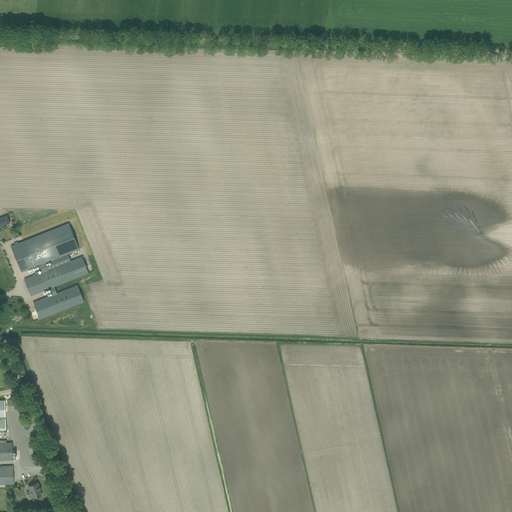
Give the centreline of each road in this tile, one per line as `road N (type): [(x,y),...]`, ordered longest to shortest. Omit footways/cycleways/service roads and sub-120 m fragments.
road 1 (track): [(0,34),(511,51)]
road 2 (unclassified): [(67,511),(0,337)]
